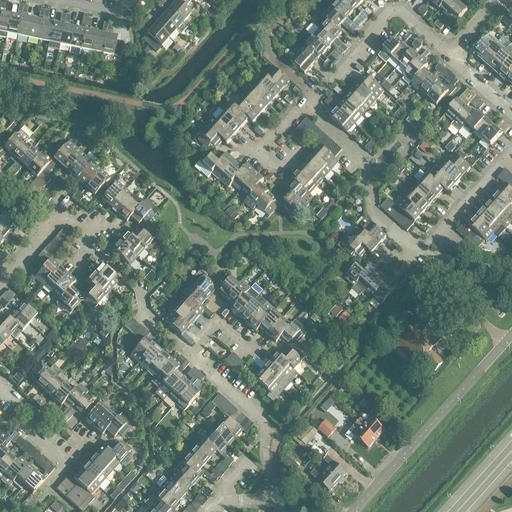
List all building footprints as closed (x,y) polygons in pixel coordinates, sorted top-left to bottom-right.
[(191,1),(190,0),(174,0),(177,2),(184,9),(191,1)] [(359,6),(351,0),(335,0),(338,2),(352,15),(356,10),(363,15),(367,19),(370,16),(364,11),(359,6)] [(433,0),(431,3),(439,10),(447,0),(433,0)] [(455,0),(447,0),(439,10),(447,17),(459,3),(455,0)] [(166,7),(161,2),(157,5),(163,11),(166,7)] [(184,9),(177,2),(169,10),(183,22),(190,14),(184,9)] [(352,15),(338,2),(331,10),(344,23),(352,15)] [(459,3),(447,17),(455,24),(467,11),(459,3)] [(183,22),(169,10),(162,18),(176,30),(183,22)] [(331,10),(324,18),(341,35),(342,34),(337,30),(342,25),(349,31),(353,35),(355,32),(350,28),(344,23),(331,10)] [(10,16),(0,13),(0,32),(6,34),(10,16)] [(294,21),(298,16),(294,13),(290,18),(294,21)] [(155,20),(149,15),(146,18),(151,23),(155,20)] [(21,18),(10,16),(6,34),(17,36),(21,18)] [(31,20),(21,18),(17,36),(28,38),(31,20)] [(151,23),(146,18),(143,22),(149,26),(151,23)] [(176,30),(162,18),(155,26),(169,39),(176,30)] [(341,35),(324,18),(323,19),(328,23),(321,30),(334,43),(341,35)] [(42,22),(31,20),(28,38),(38,40),(42,22)] [(52,24),(42,22),(38,40),(49,42),(52,24)] [(63,27),(52,24),(49,42),(59,45),(63,27)] [(169,39),(155,26),(147,35),(161,47),(169,39)] [(316,26),(309,34),(327,51),(331,46),(333,47),(333,48),(342,55),(345,52),(339,47),(334,43),(321,30),(316,26)] [(74,29),(63,27),(59,45),(70,47),(74,29)] [(84,31),(74,29),(70,47),(80,49),(84,31)] [(95,33),(84,31),(80,49),(91,51),(95,33)] [(105,35),(95,33),(91,51),(101,53),(105,35)] [(327,51),(309,34),(302,43),(320,59),(327,51)] [(116,38),(105,35),(101,53),(112,56),(114,50),(120,51),(122,39),(116,38)] [(490,35),(488,36),(474,52),(482,60),(498,42),(490,35)] [(383,50),(384,51),(392,58),(404,44),(395,37),(383,50)] [(418,50),(422,46),(416,40),(413,44),(412,47),(416,50),(418,50)] [(498,42),(482,60),(491,67),(506,49),(498,42)] [(320,59),(302,43),(294,51),(312,67),(320,59)] [(404,44),(392,58),(400,65),(412,52),(404,44)] [(499,74),(511,59),(511,47),(508,47),(506,49),(491,67),(499,74)] [(312,67),(294,51),(287,59),(305,75),(312,67)] [(412,52),(400,65),(408,72),(420,59),(412,52)] [(420,59),(408,72),(404,77),(412,84),(428,66),(420,59)] [(511,59),(499,74),(507,81),(511,75),(511,59)] [(428,66),(412,84),(420,91),(442,67),(439,64),(435,68),(435,70),(437,72),(432,77),(424,71),(428,66)] [(272,67),(265,76),(282,92),(290,83),(272,67)] [(442,67),(420,91),(428,98),(441,84),(439,83),(440,81),(438,75),(439,74),(441,74),(445,70),(442,67)] [(265,76),(257,84),(275,100),(282,92),(265,76)] [(384,92),(367,77),(359,85),(377,101),(384,92)] [(441,84),(428,98),(437,106),(447,95),(449,97),(457,89),(454,87),(459,81),(456,79),(452,83),(452,85),(451,86),(444,85),(443,86),(441,84)] [(387,80),(382,84),(393,97),(398,93),(387,80)] [(257,84),(257,85),(250,92),(268,108),(275,100),(257,84)] [(377,101),(359,85),(352,93),(369,109),(377,101)] [(343,93),(337,87),(333,91),(340,97),(343,93)] [(458,101),(446,114),(454,121),(466,108),(470,104),(465,99),(465,97),(467,97),(471,92),(468,90),(458,101)] [(250,92),(249,93),(243,100),(260,116),(268,108),(250,92)] [(369,109),(352,93),(345,101),(362,117),(369,109)] [(243,100),(241,102),(236,108),(253,124),(260,116),(243,100)] [(362,117),(345,101),(337,109),(355,125),(362,117)] [(232,104),(229,107),(224,113),(242,128),(249,120),(253,124),(236,108),(232,104)] [(466,108),(454,121),(450,126),(458,133),(478,111),(474,115),(466,108)] [(355,125),(337,109),(330,118),(348,133),(355,125)] [(478,111),(458,133),(459,134),(463,129),(470,136),(474,132),(486,118),(478,111)] [(224,113),(222,115),(217,121),(234,136),(242,128),(224,113)] [(410,116),(406,121),(415,130),(420,125),(410,116)] [(315,126),(307,118),(306,118),(302,122),(311,130),(315,126)] [(486,118),(474,132),(482,139),(494,126),(486,118)] [(267,129),(271,125),(265,119),(261,123),(267,129)] [(217,121),(214,124),(210,129),(227,144),(234,136),(217,121)] [(311,130),(302,122),(298,127),(307,135),(311,130)] [(315,126),(311,130),(307,135),(312,139),(320,130),(315,126)] [(494,126),(482,139),(491,147),(503,133),(494,126)] [(307,135),(298,127),(294,131),(303,139),(307,135)] [(260,137),(263,134),(257,128),(254,131),(260,137)] [(210,129),(206,132),(198,141),(207,149),(215,149),(223,141),(227,145),(227,144),(210,129)] [(320,130),(312,139),(316,143),(324,134),(320,130)] [(303,139),(294,131),(290,136),(299,144),(303,139)] [(324,134),(316,143),(321,147),(329,138),(324,134)] [(15,135),(3,148),(0,152),(0,158),(6,151),(12,156),(26,140),(23,137),(21,139),(15,135)] [(307,135),(303,139),(299,144),(304,148),(312,139),(307,135)] [(321,147),(325,151),(333,142),(329,138),(321,147)] [(26,140),(12,156),(9,159),(14,164),(10,168),(6,172),(9,175),(32,150),(25,143),(27,141),(26,140)] [(373,140),(366,148),(372,152),(378,144),(373,140)] [(68,142),(53,159),(42,172),(38,177),(47,185),(51,180),(46,176),(55,166),(55,164),(56,163),(61,167),(77,149),(68,142)] [(333,142),(325,151),(330,155),(338,146),(333,142)] [(338,146),(330,155),(334,159),(342,150),(338,146)] [(338,163),(334,159),(330,155),(325,151),(321,147),(313,155),(331,171),(338,163)] [(77,149),(61,167),(69,174),(85,157),(77,149)] [(32,150),(9,175),(12,178),(16,174),(23,166),(28,170),(40,157),(32,150)] [(40,157),(28,170),(28,171),(24,175),(27,178),(31,173),(36,178),(38,177),(42,172),(53,159),(45,152),(40,157)] [(199,162),(212,174),(228,156),(227,156),(223,160),(216,153),(207,153),(199,162)] [(470,170),(453,154),(445,162),(463,178),(470,170)] [(331,171),(313,155),(306,163),(324,179),(331,171)] [(228,156),(212,174),(220,181),(236,163),(228,156)] [(85,157),(69,174),(77,181),(93,164),(85,157)] [(463,178),(445,162),(438,170),(456,186),(463,178)] [(236,163),(220,181),(228,188),(248,166),(247,166),(244,170),(236,163)] [(324,179),(306,163),(299,171),(317,187),(324,179)] [(93,164),(77,181),(86,189),(101,171),(93,164)] [(248,166),(228,188),(229,189),(232,184),(240,191),(256,174),(248,166)] [(505,169),(497,178),(502,182),(510,173),(505,169)] [(456,186),(438,170),(431,178),(427,174),(426,175),(448,194),(456,186)] [(101,171),(86,189),(94,196),(110,179),(101,171)] [(317,187),(299,171),(291,180),(313,199),(314,199),(309,195),(317,187)] [(511,174),(510,173),(502,182),(505,185),(506,186),(511,180),(511,174)] [(256,174),(240,191),(248,199),(264,181),(256,174)] [(448,194),(426,175),(419,183),(437,198),(444,191),(448,195),(448,194)] [(47,185),(38,177),(36,178),(34,181),(38,185),(43,189),(47,185)] [(313,199),(291,180),(296,184),(289,191),(306,207),(313,199)] [(34,181),(31,184),(26,190),(30,194),(38,185),(34,181)] [(264,181),(248,199),(244,203),(253,210),(269,193),(261,186),(264,181)] [(101,200),(109,207),(125,190),(117,182),(101,200)] [(437,198),(419,183),(412,191),(430,206),(437,198)] [(38,185),(30,194),(34,198),(43,189),(38,185)] [(511,191),(511,190),(506,186),(505,185),(498,194),(511,206),(511,191)] [(43,189),(34,198),(39,202),(47,193),(43,189)] [(125,190),(109,207),(117,215),(133,197),(125,190)] [(306,207),(289,191),(281,200),(281,208),(290,216),(301,204),(306,208),(306,207)] [(430,206),(412,191),(405,199),(422,214),(430,206)] [(47,193),(39,202),(44,206),(52,197),(47,193)] [(277,200),(269,193),(253,210),(253,211),(257,206),(269,217),(277,208),(277,200)] [(511,206),(498,194),(491,202),(511,220),(511,206)] [(133,197),(117,215),(126,222),(141,205),(133,197)] [(330,199),(325,208),(330,211),(335,202),(330,199)] [(388,199),(380,208),(385,212),(393,203),(388,199)] [(422,214),(405,199),(397,207),(402,211),(406,215),(411,219),(415,223),(422,214)] [(141,205),(126,222),(130,218),(137,225),(145,225),(154,216),(158,211),(146,200),(141,205)] [(511,222),(511,220),(491,202),(484,210),(506,230),(511,222)] [(393,203),(385,212),(389,216),(397,207),(393,203)] [(397,207),(389,216),(394,220),(402,211),(397,207)] [(324,220),(329,211),(322,208),(318,217),(324,220)] [(506,230),(484,210),(476,218),(494,234),(498,238),(506,230)] [(402,211),(394,220),(398,224),(406,215),(402,211)] [(3,213),(0,216),(0,224),(9,233),(17,225),(3,213)] [(406,215),(398,224),(403,228),(411,219),(406,215)] [(386,238),(365,219),(364,218),(357,227),(361,231),(379,246),(386,238)] [(494,234),(476,218),(469,226),(469,227),(473,231),(478,235),(485,241),(486,242),(494,234)] [(411,219),(403,228),(407,232),(415,223),(411,219)] [(464,222),(456,231),(461,236),(469,227),(469,226),(464,222)] [(9,233),(0,224),(0,239),(2,242),(9,233)] [(469,227),(461,236),(466,239),(473,231),(469,227)] [(138,230),(133,235),(131,238),(126,234),(144,250),(155,237),(145,229),(138,230)] [(61,230),(57,234),(66,242),(71,238),(61,230)] [(379,246),(361,231),(354,239),(372,254),(379,246)] [(473,231),(466,239),(470,244),(478,235),(473,231)] [(66,242),(57,234),(53,239),(62,247),(66,242)] [(144,250),(126,234),(119,242),(137,258),(144,250)] [(372,254),(354,239),(349,234),(338,247),(352,259),(360,259),(367,251),(371,255),(372,254)] [(478,235),(470,244),(477,250),(485,241),(478,235)] [(62,247),(53,239),(49,243),(58,251),(62,247)] [(137,258),(119,242),(111,251),(129,266),(137,258)] [(58,251),(49,243),(45,248),(54,256),(58,251)] [(54,256),(45,248),(41,252),(50,260),(54,256)] [(50,260),(41,252),(37,256),(46,264),(50,260)] [(34,278),(35,279),(43,285),(58,268),(50,260),(46,264),(34,278)] [(352,263),(344,272),(348,276),(346,279),(354,287),(372,266),(368,270),(360,263),(352,263)] [(158,274),(163,268),(158,264),(153,269),(158,274)] [(118,281),(101,265),(94,274),(111,289),(118,281)] [(372,266),(354,287),(351,290),(359,297),(364,291),(380,274),(372,266)] [(58,268),(43,285),(51,293),(66,275),(58,268)] [(213,283),(203,275),(199,271),(188,284),(206,300),(213,292),(213,283)] [(380,274),(364,291),(372,298),(388,281),(390,278),(389,278),(393,274),(389,271),(385,275),(382,273),(381,274),(380,274)] [(111,289),(94,274),(86,282),(104,297),(111,289)] [(218,291),(226,299),(241,281),(237,285),(225,274),(217,283),(218,291)] [(66,275),(51,293),(59,300),(73,284),(74,282),(66,275)] [(241,281),(226,299),(234,306),(230,310),(250,288),(241,281)] [(388,281),(372,298),(381,306),(397,288),(388,281)] [(104,297),(86,282),(90,286),(83,294),(84,302),(93,310),(104,297)] [(79,294),(74,289),(71,287),(73,285),(73,284),(59,300),(55,303),(57,308),(63,313),(66,313),(68,315),(71,311),(79,302),(79,294)] [(206,300),(188,284),(181,292),(203,312),(210,318),(213,315),(209,311),(201,305),(206,300)] [(250,288),(230,310),(239,317),(258,296),(250,288)] [(156,291),(151,296),(156,300),(161,295),(156,291)] [(203,312),(181,292),(180,292),(185,296),(178,304),(195,320),(203,312)] [(247,324),(266,303),(258,296),(239,317),(247,324)] [(37,315),(23,303),(16,311),(29,323),(37,315)] [(266,303),(247,324),(255,332),(274,310),(266,303)] [(195,320),(178,304),(171,312),(188,328),(195,320)] [(274,310),(255,332),(259,328),(267,335),(282,318),(274,310)] [(29,323),(16,311),(9,319),(22,331),(29,323)] [(188,328),(171,312),(163,321),(181,336),(188,328)] [(22,331),(9,319),(4,316),(0,320),(0,326),(10,336),(17,328),(22,332),(22,331)] [(123,327),(128,331),(136,322),(131,318),(123,327)] [(282,318),(267,335),(275,342),(291,325),(282,318)] [(421,318),(396,345),(392,349),(397,353),(401,349),(409,357),(407,358),(409,360),(411,358),(418,365),(421,363),(434,375),(445,363),(431,351),(443,338),(421,318)] [(291,325),(275,342),(276,343),(279,339),(287,345),(295,346),(307,332),(294,321),(291,325)] [(128,331),(132,334),(140,325),(136,322),(128,331)] [(132,334),(137,338),(145,330),(140,325),(132,334)] [(10,336),(0,326),(0,341),(3,344),(10,336)] [(141,342),(145,338),(149,334),(145,330),(137,338),(141,342)] [(48,337),(57,341),(60,336),(51,332),(48,337)] [(138,363),(153,346),(145,338),(141,342),(129,356),(138,363)] [(50,342),(37,349),(41,356),(54,349),(50,342)] [(138,363),(146,370),(161,353),(153,346),(138,363)] [(287,350),(283,355),(280,357),(276,354),(293,370),(304,358),(295,349),(287,350)] [(224,361),(229,365),(237,356),(232,352),(224,361)] [(161,353),(146,370),(154,378),(170,360),(161,353)] [(293,370),(276,354),(268,362),(291,383),(298,375),(292,371),(293,370)] [(229,365),(233,369),(241,360),(237,356),(229,365)] [(170,360),(154,378),(150,383),(158,390),(174,372),(178,368),(170,360)] [(183,370),(188,364),(184,360),(178,368),(181,370),(183,370)] [(246,365),(241,360),(233,369),(238,373),(246,365)] [(291,383),(268,362),(261,371),(283,391),(291,383)] [(39,363),(27,377),(36,384),(48,371),(39,363)] [(44,392),(56,378),(61,372),(53,365),(48,371),(36,384),(44,392)] [(283,391),(261,371),(253,379),(270,394),(267,398),(273,403),(283,391)] [(174,372),(158,390),(155,394),(163,402),(167,397),(166,396),(182,379),(174,372)] [(56,378),(44,392),(52,399),(68,382),(60,374),(56,379),(56,378)] [(166,396),(167,397),(174,404),(190,386),(182,379),(166,396)] [(68,382),(52,399),(60,406),(77,387),(70,380),(68,382)] [(69,407),(63,413),(65,413),(67,415),(72,410),(72,409),(84,396),(85,396),(88,393),(79,385),(77,387),(60,406),(64,402),(69,407)] [(190,386),(174,404),(183,411),(198,394),(190,386)] [(359,406),(366,398),(356,389),(348,397),(359,406)] [(211,403),(215,407),(224,398),(219,394),(211,403)] [(84,396),(72,409),(72,410),(67,415),(62,420),(65,423),(69,418),(75,412),(80,417),(92,403),(85,396),(84,396)] [(215,407),(220,411),(228,402),(224,398),(215,407)] [(220,411),(225,415),(232,406),(228,402),(220,411)] [(84,420),(94,429),(110,412),(100,403),(84,420)] [(229,418),(229,419),(237,410),(232,406),(225,415),(229,418)] [(229,419),(234,423),(242,414),(237,410),(229,419)] [(110,412),(94,429),(101,436),(105,431),(108,434),(120,420),(110,412)] [(13,414),(8,419),(18,427),(22,422),(13,414)] [(246,418),(242,414),(234,423),(238,427),(246,418)] [(279,415),(275,419),(281,424),(284,420),(279,415)] [(124,416),(120,420),(108,434),(113,438),(121,438),(130,429),(125,424),(126,423),(124,416)] [(229,418),(221,427),(234,439),(242,430),(238,427),(234,423),(229,418)] [(360,419),(357,423),(377,440),(385,431),(372,419),(366,425),(360,419)] [(328,438),(337,429),(327,421),(319,430),(328,438)] [(377,440),(357,423),(354,426),(360,431),(355,438),(369,450),(377,440)] [(309,440),(312,436),(319,442),(318,444),(326,451),(331,445),(323,437),(309,424),(303,431),(301,433),(309,440)] [(221,427),(214,435),(227,447),(234,439),(221,427)] [(0,441),(2,443),(8,435),(3,430),(0,433),(0,441)] [(203,439),(202,439),(230,464),(233,461),(228,457),(226,457),(226,456),(222,452),(227,447),(214,435),(207,443),(203,439)] [(202,439),(195,447),(208,459),(215,452),(219,456),(220,455),(224,460),(223,461),(223,463),(227,467),(230,464),(202,439)] [(0,463),(8,455),(7,454),(8,452),(8,451),(5,448),(8,445),(4,442),(0,446),(0,463)] [(131,451),(122,443),(114,443),(107,451),(103,447),(102,447),(120,463),(124,467),(126,467),(131,461),(132,456),(129,453),(131,451)] [(120,463),(102,447),(95,455),(112,471),(120,463)] [(195,447),(188,455),(201,468),(208,459),(195,447)] [(306,466),(312,460),(306,455),(306,454),(302,450),(296,456),(300,460),(300,461),(306,466)] [(0,478),(1,480),(16,462),(8,455),(0,463),(0,478)] [(112,471),(95,455),(88,463),(105,479),(112,471)] [(188,455),(180,464),(194,475),(199,470),(213,483),(216,480),(210,475),(210,476),(201,468),(188,455)] [(294,473),(299,467),(287,456),(281,462),(294,473)] [(18,476),(28,465),(20,457),(16,462),(1,480),(8,486),(11,482),(12,483),(18,476)] [(331,467),(326,473),(338,484),(346,474),(327,457),(323,460),(331,467)] [(105,479),(88,463),(81,471),(98,487),(105,479)] [(194,475),(180,464),(181,465),(174,472),(191,488),(198,479),(194,475)] [(28,465),(12,483),(13,483),(16,479),(24,486),(36,472),(28,465)] [(36,472),(24,486),(33,493),(45,480),(50,474),(55,469),(52,466),(42,477),(36,472)] [(98,487),(81,471),(73,480),(77,484),(94,499),(90,495),(98,487)] [(330,493),(338,484),(326,473),(322,478),(314,471),(310,475),(330,493)] [(191,488),(174,472),(166,480),(184,496),(191,488)] [(68,476),(64,480),(73,488),(77,484),(73,480),(68,476)] [(73,488),(64,480),(60,485),(69,493),(73,488)] [(184,496),(166,480),(159,488),(163,492),(176,504),(184,496)] [(73,488),(69,493),(65,497),(80,511),(82,511),(94,499),(77,484),(73,488)] [(69,493),(60,485),(56,489),(65,497),(69,493)] [(163,492),(156,500),(169,511),(176,504),(163,492)] [(124,495),(116,508),(121,511),(129,498),(124,495)] [(169,511),(156,500),(155,500),(159,504),(152,511),(169,511)] [(50,507),(57,511),(59,511),(63,506),(55,501),(50,507)]
